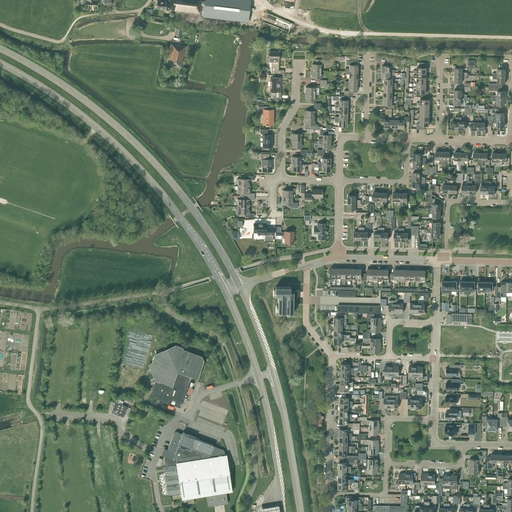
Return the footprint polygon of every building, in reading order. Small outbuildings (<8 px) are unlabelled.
[(157,1),(156,8),(173,10),(173,11),(199,15),(199,14),(200,5),(201,1),(201,0),(168,0),(169,2),(157,1)] [(201,1),(200,5),(204,5),(203,16),(248,22),(250,0),(213,0),(213,2),(205,1),(201,1)] [(284,27),(289,30),(293,24),(288,20),(286,23),(287,24),(284,27)] [(184,61),(186,46),(176,44),(176,45),(171,44),(168,59),(169,60),(169,65),(181,67),(182,61),(184,61)] [(278,70),(279,70),(279,61),(279,51),(269,51),(269,61),(270,61),(270,62),(271,62),(271,72),(271,73),(278,73),(278,70)] [(321,72),(322,64),(322,63),(327,63),(327,60),(320,60),(320,64),(312,64),(312,67),(311,67),(311,71),(321,72)] [(345,68),(345,71),(358,72),(358,65),(354,65),(354,61),(346,61),(346,65),(349,65),(349,69),(345,68)] [(382,66),(382,72),(395,73),(395,69),(391,69),(391,65),(395,65),(395,62),(387,62),(387,66),(382,66)] [(281,92),(281,88),(279,88),(280,78),(275,78),(275,75),(268,75),(268,80),(271,80),(270,91),(276,91),(275,96),(273,96),(273,100),(281,100),(281,97),(281,92)] [(357,91),(357,85),(345,84),(345,87),(349,87),(349,91),(344,91),(344,94),(353,95),(353,91),(357,91)] [(337,100),(339,100),(339,104),(335,103),(335,106),(348,107),(348,100),(344,100),(344,99),(345,99),(345,96),(335,95),(335,98),(337,99),(337,100)] [(397,101),(397,99),(384,98),(384,105),(388,105),(388,108),(395,108),(395,105),(392,105),(392,101),(397,101)] [(264,125),(273,125),(273,110),(269,110),(269,107),(258,106),(258,110),(263,110),(263,119),(264,119),(264,125)] [(385,125),(385,128),(391,128),(392,120),(392,112),(385,112),(385,114),(389,115),(389,120),(385,120),(385,118),(381,118),(381,124),(385,125)] [(398,120),(398,128),(405,128),(405,125),(407,125),(410,125),(410,117),(406,117),(404,117),(404,120),(398,120)] [(321,129),(321,127),(321,126),(318,126),(318,124),(315,124),(315,118),(305,118),(305,121),(305,125),(311,125),(311,126),(311,129),(313,129),(315,129),(318,129),(320,129),(321,129)] [(431,122),(430,120),(420,120),(420,123),(417,123),(417,129),(424,129),(424,126),(429,126),(429,122),(431,122)] [(261,129),(260,133),(264,133),(264,135),(263,135),(263,147),(271,147),(271,141),(272,141),(272,135),(267,135),(267,133),(268,130),(261,129)] [(319,138),(318,141),(331,142),(331,135),(327,135),(327,133),(327,130),(326,130),(321,130),(321,129),(320,129),(320,133),(320,134),(323,135),(323,138),(319,138)] [(331,148),(331,142),(318,141),(318,144),(322,144),(322,148),(326,148),(326,149),(330,149),(330,148),(331,148)] [(261,153),(261,156),(263,156),(263,160),(262,171),(271,171),(271,165),(272,165),(272,160),(269,160),(269,153),(267,153),(261,153)] [(318,164),(330,164),(330,158),(330,156),(326,156),(325,158),(322,158),(322,161),(318,161),(318,164)] [(250,179),(255,179),(255,176),(245,176),(245,179),(238,179),(238,186),(250,186),(250,179)] [(241,196),(254,196),(254,193),(249,193),(250,186),(238,186),(238,193),(240,193),(240,196),(241,196)] [(282,197),(293,197),(293,191),(295,191),(295,188),(290,188),(290,190),(283,190),(283,194),(282,194),(282,197)] [(322,197),(323,189),(312,189),(312,193),(305,193),(305,201),(312,201),(312,197),(322,197)] [(432,195),(426,194),(426,200),(426,201),(431,202),(431,208),(428,208),(425,208),(425,210),(440,211),(441,204),(439,201),(434,201),(434,200),(432,200),(432,195)] [(254,200),(254,196),(241,196),(241,199),(238,199),(238,206),(250,207),(250,200),(254,200)] [(298,202),(293,202),(293,197),(282,197),(282,201),(283,201),(283,204),(290,205),(290,208),(298,208),(298,205),(298,202)] [(245,217),(254,217),(254,214),(250,214),(250,207),(238,206),(238,214),(245,214),(245,217)] [(318,233),(317,239),(326,239),(326,233),(327,233),(327,230),(325,230),(325,223),(317,223),(317,228),(314,228),(314,233),(318,233)] [(254,232),(266,232),(266,231),(272,231),(272,236),(275,236),(275,239),(276,227),(272,227),(272,228),(269,228),(269,224),(266,224),(254,224),(254,232)] [(285,243),(294,244),(294,231),(285,231),(285,232),(281,232),(281,227),(276,227),(276,239),(282,239),(282,236),(285,236),(285,243)] [(438,237),(440,237),(440,230),(427,229),(427,232),(430,232),(430,241),(438,241),(438,237)] [(236,231),(228,230),(233,239),(239,239),(236,231)] [(364,280),(365,273),(362,273),(362,268),(360,268),(360,269),(356,269),(356,278),(361,278),(361,280),(364,280)] [(368,273),(365,273),(364,280),(367,280),(367,279),(373,279),(373,268),(372,268),(371,269),(368,269),(368,273)] [(383,268),(383,279),(388,279),(388,283),(391,283),(391,279),(391,273),(388,273),(389,269),(387,268),(387,269),(383,269),(383,268)] [(391,273),(391,279),(394,279),(399,279),(400,270),(400,269),(398,268),(398,270),(394,269),(394,274),(391,273)] [(507,292),(507,282),(501,282),(501,284),(497,284),(496,297),(501,297),(507,297),(507,292)] [(275,287),(275,290),(273,290),(273,295),(276,295),(278,295),(278,305),(275,305),(275,312),(287,313),(287,315),(293,315),(293,313),(293,297),(296,298),(296,292),(290,292),(291,287),(275,287)] [(381,318),(374,318),(374,314),(367,313),(367,317),(367,320),(371,320),(371,325),(382,325),(382,321),(381,321),(381,318)] [(472,314),(451,313),(451,315),(447,314),(447,323),(451,323),(451,322),(467,322),(467,324),(472,324),(472,314)] [(334,318),(334,324),(347,325),(347,322),(343,322),(343,318),(347,318),(347,315),(338,314),(338,318),(334,318)] [(363,332),(363,335),(370,335),(370,332),(371,332),(381,332),(381,328),(382,328),(382,325),(371,325),(371,329),(367,329),(367,332),(363,332)] [(176,346),(164,352),(156,355),(156,356),(152,364),(153,364),(150,365),(154,373),(156,377),(156,379),(153,387),(154,388),(153,389),(150,394),(157,397),(160,395),(161,395),(161,396),(165,398),(165,397),(166,397),(165,400),(168,401),(168,403),(180,408),(183,400),(182,400),(183,399),(184,399),(185,395),(188,387),(193,375),(197,377),(202,362),(202,361),(201,357),(182,350),(183,350),(182,348),(176,346)] [(358,361),(358,366),(358,371),(364,371),(364,372),(367,372),(367,365),(364,365),(361,365),(361,361),(358,361)] [(383,382),(383,375),(392,375),(392,365),(388,365),(388,366),(385,366),(385,372),(383,372),(383,375),(380,375),(380,382),(383,382)] [(459,369),(462,369),(462,365),(450,365),(450,368),(447,368),(446,369),(446,371),(446,372),(446,375),(457,375),(457,376),(460,376),(460,374),(459,372),(459,369)] [(451,383),(446,383),(446,390),(457,390),(457,383),(461,383),(461,380),(461,379),(451,379),(451,383)] [(340,390),(345,390),(345,393),(369,394),(369,392),(367,392),(367,389),(364,389),(363,389),(359,389),(359,391),(353,390),(353,386),(353,384),(341,384),(340,390)] [(111,412),(112,412),(124,417),(128,407),(115,402),(112,411),(111,412)] [(445,412),(445,419),(449,419),(449,420),(449,419),(452,419),(452,420),(452,419),(455,420),(456,419),(461,419),(461,410),(458,410),(458,409),(450,409),(449,412),(445,412)] [(492,418),(492,431),(493,431),(495,431),(496,430),(495,430),(495,429),(498,429),(498,426),(502,426),(502,413),(498,413),(498,419),(492,418)] [(509,430),(509,431),(510,431),(511,431),(511,419),(508,419),(508,417),(507,417),(507,413),(504,413),(503,426),(507,426),(507,430),(509,430)] [(488,430),(491,431),(492,431),(492,418),(487,418),(487,416),(483,416),(482,426),(487,426),(486,429),(489,429),(489,430),(488,430)] [(353,426),(353,427),(360,427),(360,423),(353,423),(348,423),(348,419),(352,419),(352,417),(340,417),(340,423),(344,423),(344,426),(353,426)] [(445,430),(445,433),(448,433),(448,434),(449,434),(450,435),(452,435),(453,434),(454,434),(454,433),(457,433),(457,430),(460,430),(460,425),(457,425),(457,426),(454,426),(448,426),(445,426),(445,427),(445,429),(445,430)] [(165,455),(165,457),(165,458),(164,458),(164,459),(164,460),(164,461),(165,466),(164,466),(165,466),(169,494),(168,494),(168,495),(181,493),(182,499),(184,499),(206,495),(208,506),(228,503),(226,492),(232,491),(230,475),(227,454),(225,455),(225,452),(224,451),(224,450),(223,450),(223,449),(214,446),(214,445),(195,438),(195,437),(199,439),(199,438),(183,432),(182,434),(177,432),(176,432),(175,432),(174,433),(174,434),(167,451),(166,455),(165,455)] [(343,459),(359,459),(359,456),(347,455),(347,452),(352,452),(352,449),(339,449),(339,455),(343,455),(343,459)] [(493,468),(493,462),(497,462),(497,454),(493,454),(493,455),(491,455),(491,458),(488,458),(487,465),(487,468),(493,468)] [(339,462),(339,469),(351,470),(351,467),(347,467),(347,463),(354,463),(354,460),(343,460),(343,463),(339,462)] [(399,486),(399,484),(406,484),(406,473),(403,473),(403,474),(399,474),(399,481),(397,481),(396,485),(399,486)] [(413,482),(413,474),(410,474),(410,473),(406,473),(406,484),(414,484),(414,489),(414,494),(417,494),(417,489),(417,482),(413,482)] [(443,478),(443,483),(439,483),(439,490),(441,490),(442,490),(442,485),(443,485),(444,485),(444,488),(450,488),(450,474),(447,474),(447,475),(443,475),(443,478)] [(348,507),(362,507),(362,504),(360,503),(360,500),(354,500),(354,498),(347,498),(346,506),(348,506),(348,507)] [(426,511),(427,502),(424,502),(424,507),(420,507),(420,506),(416,506),(415,511),(426,511)] [(401,506),(398,506),(398,511),(399,511),(407,511),(407,506),(407,503),(401,503),(401,506)]
